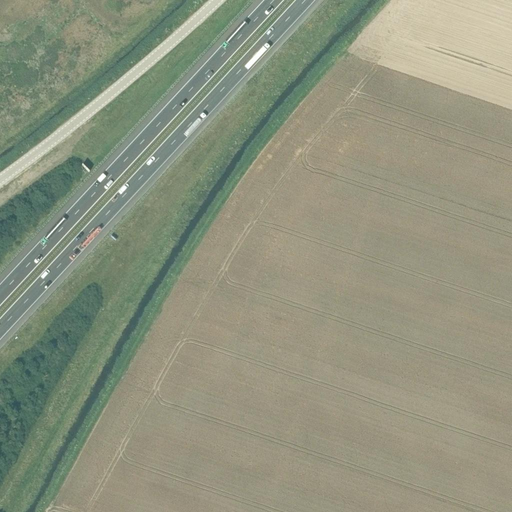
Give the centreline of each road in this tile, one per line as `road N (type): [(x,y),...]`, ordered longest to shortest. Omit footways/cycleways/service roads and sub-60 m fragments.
road 1 (motorway): [(0,331),(307,0)]
road 2 (motorway): [(272,0),(0,294)]
road 3 (unclassified): [(0,180),(217,0)]
